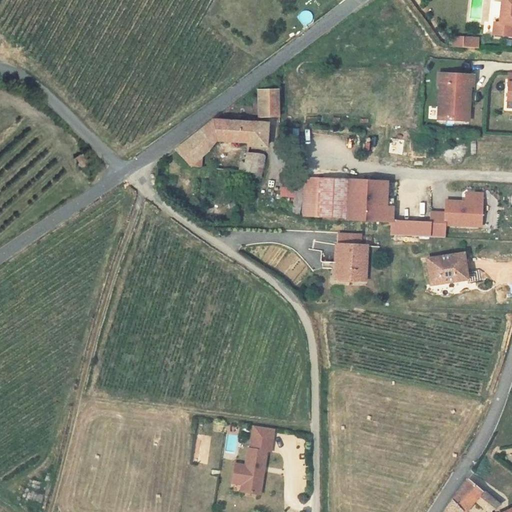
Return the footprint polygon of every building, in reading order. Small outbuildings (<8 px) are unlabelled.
[(491,17),(490,29),(511,30),(511,19),(511,0),(496,0),(496,18),(491,17)] [(453,37),(453,46),(478,48),(478,37),(453,37)] [(438,80),(437,115),(461,116),(462,93),(467,93),(467,82),(470,82),(470,72),(435,72),(435,80),(438,80)] [(279,120),(279,95),(260,95),(260,120),(279,120)] [(213,122),(174,150),(186,167),(196,168),(199,158),(210,151),(216,139),(233,142),(233,138),(249,140),(248,148),(267,149),(269,127),(213,122)] [(244,175),(261,176),(262,157),(246,155),(244,175)] [(349,184),(320,183),(319,221),(348,222),(349,184)] [(476,246),(439,249),(441,274),(478,270),(476,246)] [(338,282),(362,283),(364,249),(339,248),(338,282)] [(240,485),(239,492),(257,495),(261,472),(258,472),(259,467),(262,467),(264,452),(268,453),(269,440),(271,430),(251,426),(249,437),(247,449),(245,449),(243,466),(232,465),(231,474),(233,477),(241,478),(240,485)] [(233,477),(231,474),(230,483),(240,485),(241,478),(233,477)] [(489,511),(492,511),(500,502),(469,477),(445,506),(441,511),(465,511),(478,503),(489,511)] [(511,511),(511,501),(498,511),(511,511)]
